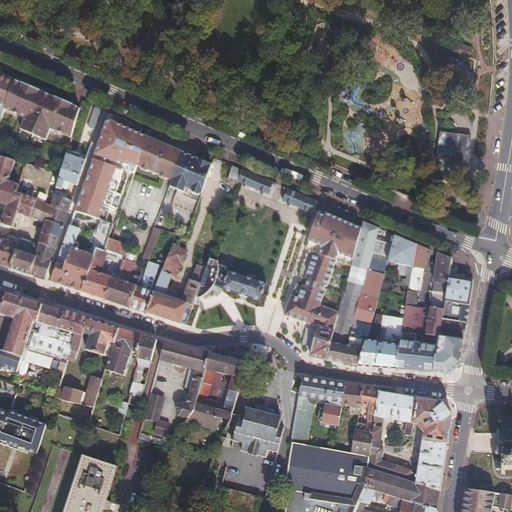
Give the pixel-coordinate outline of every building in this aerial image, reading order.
[(469,57),(472,48),(454,42),(451,50),(460,54),(459,58),(465,60),(466,56),(469,57)] [(469,61),(454,62),(456,82),(471,81),(469,61)] [(13,80),(15,72),(6,68),(2,81),(0,80),(0,104),(5,107),(13,80)] [(51,129),(72,139),(82,109),(13,80),(5,107),(4,110),(25,118),(20,130),(28,133),(30,129),(39,133),(37,137),(46,141),(51,129)] [(93,120),(98,122),(103,110),(97,107),(93,120)] [(138,166),(148,138),(112,122),(107,123),(96,155),(100,156),(99,161),(95,160),(77,212),(102,220),(107,222),(110,211),(103,209),(105,204),(112,206),(116,196),(109,193),(109,191),(117,193),(125,170),(113,166),(115,161),(137,169),(138,166)] [(469,135),(440,131),(435,159),(465,164),(469,135)] [(148,138),(138,166),(164,177),(164,176),(175,149),(148,138)] [(175,149),(164,176),(172,181),(182,154),(183,152),(175,149)] [(82,173),(87,158),(68,152),(63,168),(82,173)] [(197,160),(182,154),(172,181),(171,187),(177,190),(185,193),(187,187),(203,194),(213,166),(198,159),(197,160)] [(17,212),(24,194),(19,192),(21,184),(11,180),(17,161),(1,156),(0,158),(0,202),(7,205),(2,223),(12,227),(17,212)] [(244,170),(234,166),(230,179),(240,183),(240,181),(244,170)] [(77,186),(82,173),(63,168),(62,173),(60,180),(77,186)] [(273,183),(244,170),(240,181),(269,193),(273,183)] [(196,213),(203,194),(187,187),(185,193),(177,190),(172,203),(196,213)] [(284,200),(314,213),(318,201),(289,189),(284,200)] [(63,227),(69,210),(52,204),(24,194),(17,212),(47,222),(63,227)] [(69,210),(73,200),(55,195),(52,204),(69,210)] [(317,326),(335,330),(342,304),(354,259),(363,228),(322,211),(284,315),(317,326)] [(79,228),(71,226),(69,231),(52,281),(83,291),(97,248),(106,251),(109,238),(114,224),(107,222),(102,220),(98,234),(95,233),(92,242),(95,243),(93,249),(86,250),(85,252),(78,250),(80,243),(75,241),(79,228)] [(327,358),(344,361),(355,321),(363,290),(369,269),(379,228),(380,227),(364,221),(363,228),(354,259),(342,304),(335,330),(327,358)] [(60,237),(63,227),(47,222),(44,232),(60,237)] [(160,228),(154,227),(145,257),(150,259),(160,228)] [(57,247),(60,237),(44,232),(41,241),(57,247)] [(0,262),(13,267),(19,250),(28,253),(31,241),(10,234),(8,239),(3,237),(2,239),(0,238),(0,262)] [(389,261),(414,266),(417,244),(396,235),(389,261)] [(112,278),(105,298),(148,312),(155,292),(152,291),(161,266),(152,262),(142,287),(128,283),(135,260),(132,259),(133,256),(121,252),(123,243),(112,239),(109,252),(125,258),(118,279),(112,278)] [(46,278),(57,247),(41,241),(36,256),(28,253),(19,250),(13,267),(46,278)] [(425,269),(428,248),(417,244),(414,266),(405,319),(412,320),(421,268),(425,269)] [(155,292),(148,312),(167,319),(174,320),(182,322),(187,308),(192,309),(198,295),(207,269),(198,266),(183,302),(165,296),(172,277),(176,278),(183,262),(186,261),(187,255),(186,252),(186,250),(174,245),(155,292)] [(97,248),(83,291),(105,298),(112,278),(102,274),(109,252),(106,251),(97,248)] [(450,277),(453,259),(438,252),(434,280),(449,283),(450,277)] [(207,269),(198,295),(203,296),(212,288),(215,284),(260,298),(265,284),(225,271),(226,268),(219,265),(219,262),(211,260),(207,269)] [(344,361),(363,365),(365,343),(366,333),(371,334),(378,300),(385,274),(369,269),(363,290),(355,321),(344,361)] [(473,288),(474,280),(450,277),(449,283),(444,310),(443,319),(467,322),(473,288)] [(6,351),(21,357),(34,322),(59,328),(64,311),(7,294),(1,314),(16,319),(6,351)] [(440,336),(443,319),(444,310),(431,308),(427,334),(440,336)] [(64,311),(59,328),(76,333),(68,361),(75,363),(84,333),(88,319),(84,317),(64,311)] [(363,365),(400,368),(401,344),(403,332),(405,319),(386,317),(383,336),(392,338),(391,346),(365,343),(363,365)] [(88,319),(84,333),(91,336),(87,349),(105,355),(109,341),(114,343),(120,328),(88,319)] [(460,363),(467,322),(443,319),(440,336),(438,353),(436,371),(449,372),(460,363)] [(324,358),(327,358),(335,330),(317,326),(310,356),(324,359),(324,358)] [(142,334),(120,328),(114,343),(107,369),(124,374),(132,351),(137,352),(142,334)] [(400,368),(436,371),(438,353),(436,347),(415,342),(415,334),(403,332),(401,344),(400,368)] [(150,368),(158,339),(152,337),(142,334),(137,352),(136,358),(141,359),(139,365),(150,368)] [(182,346),(172,343),(168,362),(195,369),(206,371),(211,354),(182,346)] [(0,441),(13,446),(38,456),(43,428),(0,411),(0,375),(14,380),(21,357),(6,351),(0,358),(0,441)] [(186,422),(213,428),(215,422),(216,422),(218,416),(231,419),(233,415),(246,362),(243,362),(211,354),(206,371),(203,384),(195,411),(186,422)] [(185,409),(195,411),(203,384),(206,371),(195,369),(189,389),(191,390),(185,409)] [(59,387),(55,397),(69,400),(95,407),(103,380),(92,377),(87,392),(64,386),(64,389),(59,387)] [(342,405),(345,384),(335,382),(303,377),(293,442),(306,444),(313,402),(326,404),(341,407),(342,405)] [(132,394),(142,397),(145,385),(135,382),(132,394)] [(362,406),(366,387),(352,385),(345,384),(342,405),(362,408),(362,406)] [(375,415),(379,392),(379,390),(366,387),(362,406),(370,407),(369,414),(375,415)] [(368,468),(440,491),(452,416),(448,410),(443,403),(379,392),(375,415),(375,422),(370,456),(368,468)] [(129,403),(129,404),(140,407),(142,397),(132,394),(129,403)] [(149,395),(147,422),(161,423),(163,396),(149,395)] [(55,397),(51,412),(64,416),(69,400),(55,397)] [(118,413),(126,415),(129,404),(129,403),(122,401),(118,413)] [(341,407),(326,404),(323,424),(338,426),(341,407)] [(262,410),(256,410),(274,416),(269,412),(272,408),(262,406),(262,410)] [(269,450),(278,452),(285,428),(279,426),(281,418),(274,416),(256,410),(248,409),(246,418),(240,417),(234,440),(244,443),(242,450),(264,456),(267,457),(269,450)] [(511,419),(507,420),(507,416),(503,416),(503,420),(499,420),(499,424),(503,424),(503,432),(495,432),(495,436),(498,436),(498,452),(495,452),(495,456),(503,456),(503,460),(500,460),(498,461),(498,471),(504,472),(504,475),(508,475),(508,472),(511,471),(511,419)] [(168,431),(170,425),(158,421),(156,427),(168,431)] [(370,456),(375,422),(368,421),(366,432),(358,430),(353,453),(370,456)] [(155,429),(153,435),(166,438),(168,432),(155,429)] [(354,511),(365,487),(368,468),(370,456),(353,453),(333,449),(306,444),(293,442),(281,511),(354,511)] [(254,494),(266,498),(278,452),(269,450),(267,457),(264,456),(254,494)] [(104,508),(106,500),(107,499),(118,467),(83,456),(64,511),(102,511),(103,508),(104,508)] [(227,466),(222,485),(234,489),(240,470),(227,466)] [(437,509),(440,491),(368,468),(365,487),(376,491),(404,499),(437,509)] [(222,485),(218,500),(257,511),(261,511),(266,498),(254,494),(234,489),(222,485)] [(436,511),(437,509),(404,499),(401,511),(377,511),(365,510),(366,503),(370,504),(376,491),(365,487),(354,511),(436,511)] [(511,511),(511,495),(466,490),(462,511),(461,511),(491,511),(492,508),(511,510),(511,511)] [(113,502),(106,500),(104,508),(103,508),(111,510),(113,502)]
